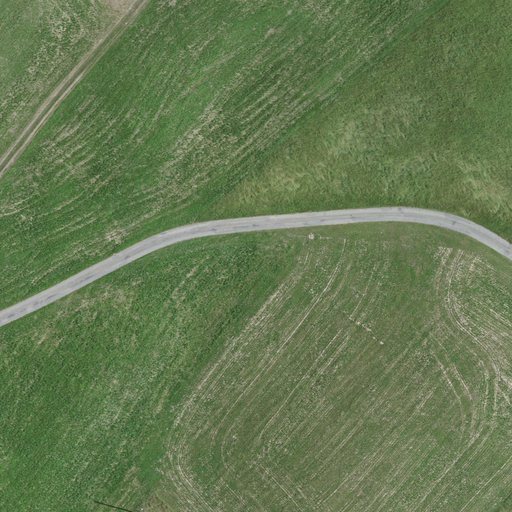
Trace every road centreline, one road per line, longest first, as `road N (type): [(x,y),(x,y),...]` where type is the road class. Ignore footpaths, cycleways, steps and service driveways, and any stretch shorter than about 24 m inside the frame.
road 1 (unclassified): [(0,318),(143,248),(219,226),(413,214),(471,227),(511,252)]
road 2 (track): [(0,169),(140,0)]
